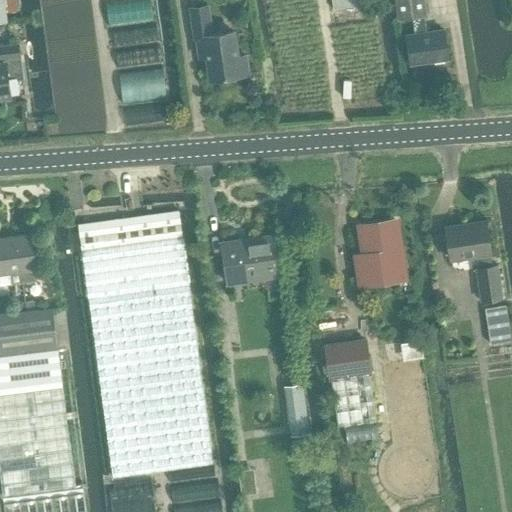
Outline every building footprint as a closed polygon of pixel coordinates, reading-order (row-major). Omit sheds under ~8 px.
[(12,0),(4,0),(6,13),(14,12),(12,0)] [(413,33),(405,34),(409,63),(446,57),(442,29),(425,31),(423,15),(425,15),(422,0),(394,0),(397,19),(411,17),(413,33)] [(213,32),(209,6),(191,9),(195,35),(198,55),(205,54),(209,79),(247,73),(244,55),(236,55),(232,29),(213,32)] [(113,33),(115,47),(158,41),(156,27),(113,33)] [(0,99),(10,98),(8,83),(23,81),(18,45),(0,47),(0,99)] [(116,53),(118,67),(160,61),(158,47),(116,53)] [(119,75),(123,103),(166,98),(162,70),(119,75)] [(77,222),(112,477),(212,462),(176,209),(77,222)] [(474,267),(479,301),(501,297),(496,264),(491,265),(484,220),(445,226),(450,259),(476,255),(477,267),(474,267)] [(356,257),(358,277),(394,272),(396,287),(404,285),(396,221),(360,225),(364,256),(356,257)] [(0,237),(0,272),(34,267),(29,234),(0,237)] [(220,241),(225,282),(278,275),(272,234),(220,241)] [(484,308),(488,344),(508,342),(504,306),(484,308)] [(0,313),(0,367),(58,359),(51,307),(0,313)] [(326,347),(337,427),(376,422),(365,341),(326,347)] [(75,487),(58,359),(0,367),(0,475),(3,496),(75,487)] [(286,385),(291,419),(310,416),(305,382),(286,385)] [(253,477),(240,478),(243,494),(255,493),(253,477)]
